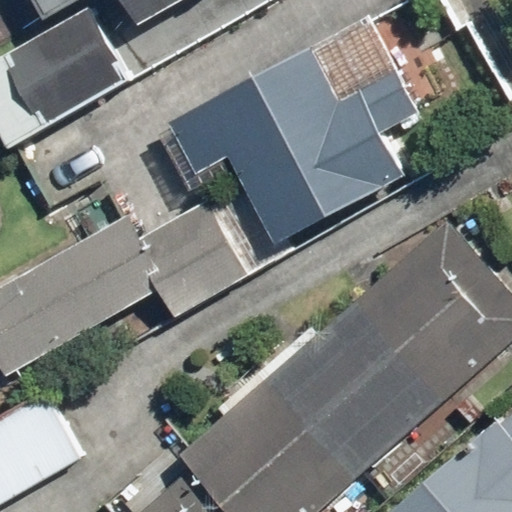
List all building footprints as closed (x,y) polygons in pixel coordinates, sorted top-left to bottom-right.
[(136,0),(149,21),(184,0),(136,0)] [(95,3),(0,56),(0,123),(12,144),(136,74),(95,3)] [(317,42),(176,119),(204,172),(239,153),(288,241),(416,171),(392,128),(425,110),(396,58),(342,87),(317,42)] [(0,284),(0,354),(12,375),(166,288),(182,315),(255,273),(211,196),(146,234),(132,210),(0,284)] [(196,463),(139,511),(321,511),(511,344),(511,287),(451,219),(186,452),(196,463)] [(47,387),(0,413),(0,501),(85,454),(47,387)] [(511,511),(511,413),(399,511),(511,511)]
